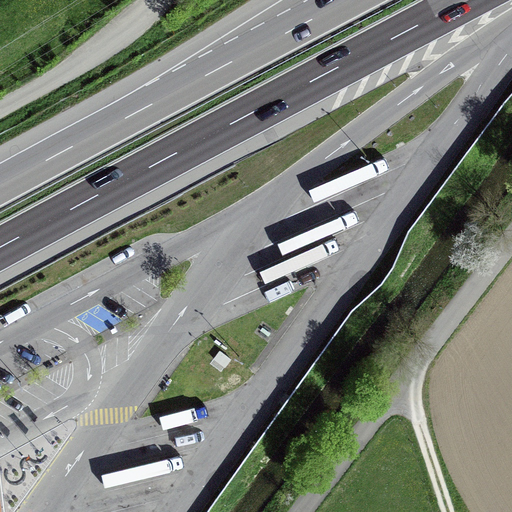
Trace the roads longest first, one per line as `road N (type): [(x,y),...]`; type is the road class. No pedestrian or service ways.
road 1 (motorway): [(0,246),(465,0)]
road 2 (motorway): [(348,0),(0,184)]
road 3 (unclassified): [(301,511),(511,239)]
road 4 (unclassified): [(0,109),(104,50),(159,0)]
road 5 (unclassified): [(511,366),(396,511)]
road 6 (track): [(446,511),(403,377)]
